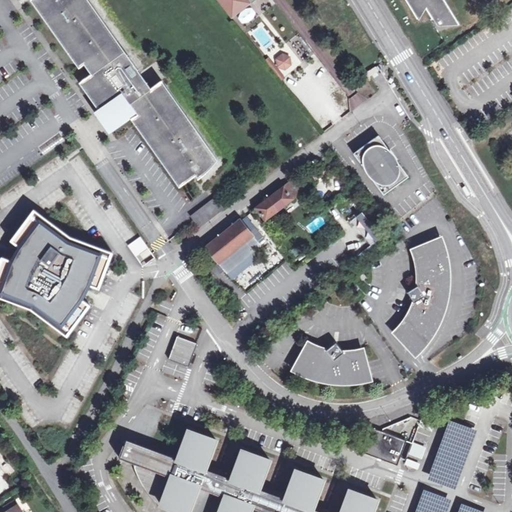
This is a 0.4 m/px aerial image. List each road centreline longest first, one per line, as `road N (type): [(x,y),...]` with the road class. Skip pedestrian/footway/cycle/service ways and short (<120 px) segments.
road 1 (residential): [(472,366),(393,405),(308,405),(254,371),(171,257),(381,97),(390,110)]
road 2 (secondary): [(366,0),(501,218)]
road 3 (residential): [(0,412),(73,511)]
